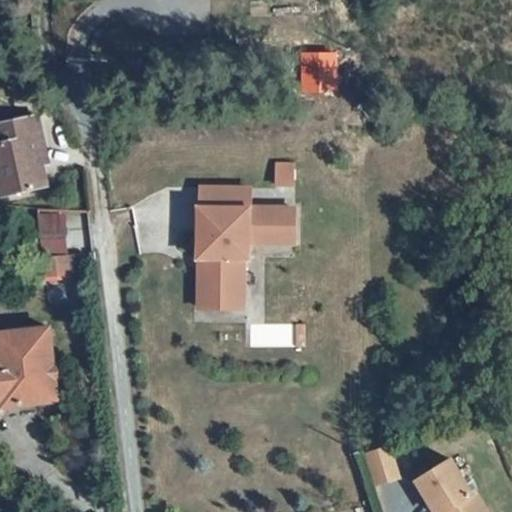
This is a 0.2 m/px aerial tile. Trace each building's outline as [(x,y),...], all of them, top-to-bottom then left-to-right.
[(0,195),(42,183),(27,140),(38,136),(30,114),(0,125),(0,195)] [(274,160),(273,184),(294,184),(294,160),(274,160)] [(197,183),(197,203),(245,203),(245,183),(197,183)] [(196,265),(196,303),(241,303),(241,254),(246,254),(246,238),(291,238),(291,203),(245,203),(197,203),(196,203),(196,253),(202,254),(202,265),(196,265)] [(61,255),(36,258),(39,280),(64,276),(61,255)] [(0,401),(1,401),(1,406),(51,401),(46,328),(0,332),(0,401)] [(372,444),(380,473),(402,467),(394,438),(372,444)] [(466,454),(426,477),(445,511),(446,511),(456,506),(459,511),(486,511),(485,508),(494,503),(466,454)] [(498,511),(494,503),(485,508),(486,511),(498,511)]
